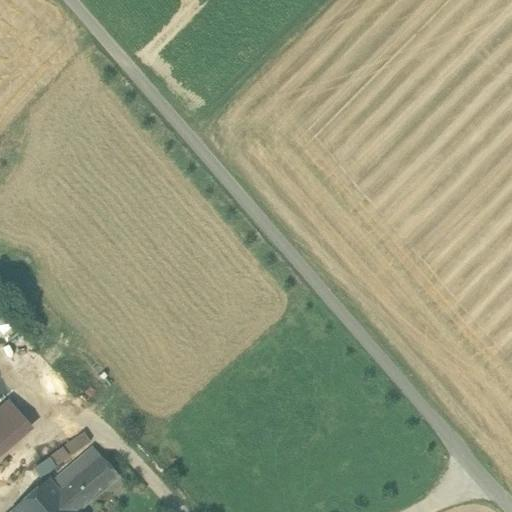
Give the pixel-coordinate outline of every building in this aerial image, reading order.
[(0,147),(0,181),(22,158),(4,142),(0,147)] [(0,386),(10,378),(0,366),(0,386)] [(0,456),(29,432),(5,405),(0,410),(0,456)] [(39,459),(45,469),(85,443),(79,433),(39,459)] [(91,450),(52,484),(73,509),(75,511),(116,478),(91,450)] [(48,480),(10,511),(68,511),(73,509),(52,484),(48,480)]
